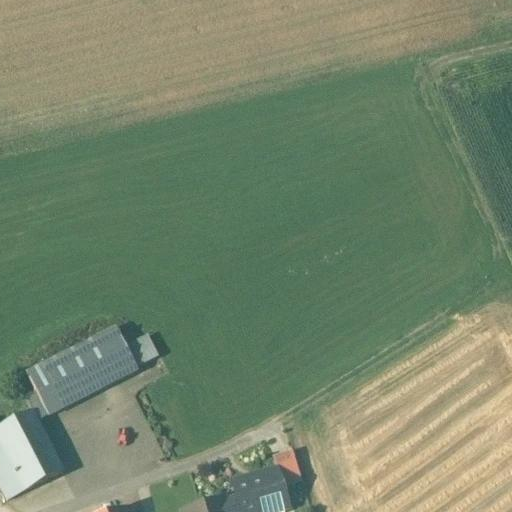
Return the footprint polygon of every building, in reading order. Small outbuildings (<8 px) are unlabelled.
[(116,331),(27,376),(37,396),(48,419),(138,374),(136,370),(126,350),(116,331)] [(148,338),(126,350),(136,370),(158,359),(148,338)] [(37,396),(25,402),(32,414),(38,425),(48,419),(37,396)] [(32,414),(0,430),(0,448),(24,495),(63,475),(38,425),(32,414)] [(131,511),(131,508),(118,511),(224,511),(221,501),(185,511),(131,511)]
